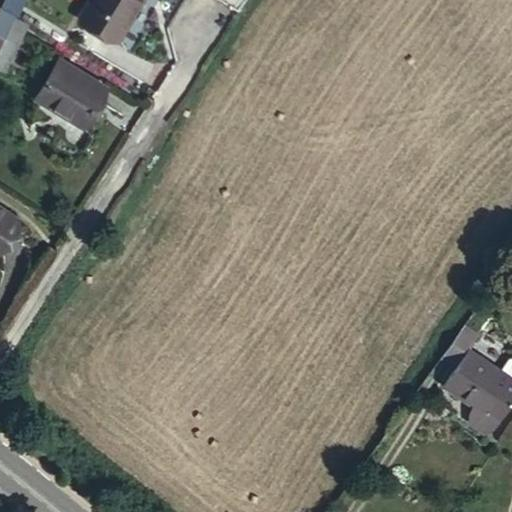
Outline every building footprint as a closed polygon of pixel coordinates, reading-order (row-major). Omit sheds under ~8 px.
[(92,0),(83,14),(120,37),(141,0),(92,0)] [(0,36),(5,39),(16,14),(3,8),(0,12),(0,20),(4,22),(0,31),(0,36)] [(103,89),(56,62),(34,100),(81,128),(103,89)] [(0,251),(19,219),(0,207),(0,251)] [(511,395),(511,391),(464,358),(443,388),(473,409),(468,415),(467,423),(483,434),(489,429),(511,395)]
